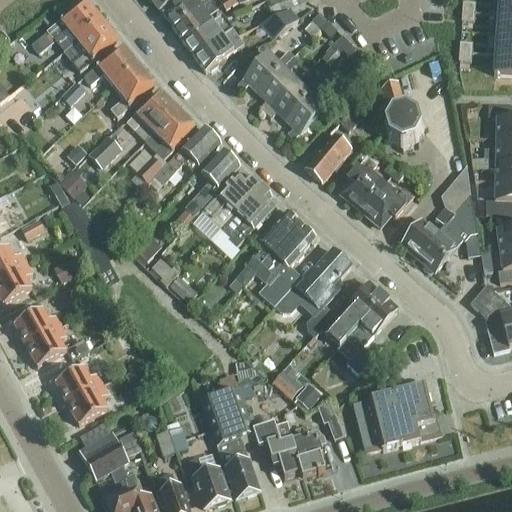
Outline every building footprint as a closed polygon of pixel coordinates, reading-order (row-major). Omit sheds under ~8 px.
[(148,0),(160,16),(181,0),(148,0)] [(189,0),(163,19),(175,36),(178,33),(177,31),(211,7),(206,0),(189,0)] [(230,0),(220,7),(225,15),(236,7),(230,0)] [(235,0),(239,8),(254,2),(253,0),(235,0)] [(278,0),(267,6),(273,20),(317,1),(316,0),(278,0)] [(511,20),(511,0),(499,0),(498,19),(511,20)] [(67,35),(77,47),(102,27),(100,25),(101,22),(96,16),(92,15),(86,7),(69,21),(68,20),(46,37),(47,38),(31,51),(39,60),(55,47),(53,45),(67,35)] [(175,36),(185,50),(189,48),(188,46),(212,29),(207,23),(217,15),(211,7),(177,31),(178,33),(175,36)] [(474,17),(475,8),(463,7),(462,16),(474,17)] [(266,27),(278,41),(299,25),(291,15),(266,27)] [(474,26),(474,17),(462,16),(461,25),(474,26)] [(312,25),(321,34),(328,27),(319,18),(312,25)] [(511,40),(511,20),(498,19),(497,39),(511,40)] [(198,60),(233,35),(226,26),(225,26),(222,21),(212,29),(188,46),(189,48),(185,50),(196,65),(199,62),(198,60)] [(102,27),(77,47),(86,59),(73,70),(80,78),(101,61),(100,59),(117,46),(110,38),(111,35),(106,28),(103,28),(102,27)] [(328,27),(321,34),(330,43),(337,36),(328,27)] [(244,50),(233,35),(198,60),(199,62),(196,65),(205,78),(208,76),(211,77),(218,72),(218,68),(244,50)] [(511,60),(511,40),(497,39),(495,59),(511,60)] [(333,53),(322,64),(329,71),(340,60),(338,58),(342,55),(340,53),(347,46),(342,41),(332,52),(333,53)] [(342,55),(348,61),(355,54),(347,46),(340,53),(342,55)] [(472,58),(472,49),(460,48),(459,57),(472,58)] [(104,81),(113,93),(140,71),(133,61),(130,61),(123,53),(106,67),(105,65),(84,83),(91,91),(104,81)] [(355,54),(348,61),(357,70),(364,63),(355,54)] [(249,90),(257,98),(293,62),(288,57),(277,67),(268,59),(236,91),(242,97),(249,90)] [(471,67),(472,58),(459,57),(458,66),(471,67)] [(511,81),(511,60),(495,59),(494,81),(511,81)] [(259,113),(265,119),(296,86),(288,78),(299,67),(293,62),(257,98),(266,107),(259,113)] [(140,71),(113,93),(123,105),(110,116),(117,124),(139,106),(137,105),(154,91),(148,83),(148,80),(140,71)] [(277,118),(285,126),(320,90),(315,85),(305,95),(296,86),(265,119),(270,124),(277,118)] [(0,87),(0,105),(9,97),(0,87)] [(70,110),(84,96),(75,88),(61,102),(70,110)] [(400,154),(403,154),(403,153),(416,150),(418,149),(418,148),(424,136),(425,136),(425,134),(424,134),(421,121),(419,118),(419,119),(408,112),(408,111),(405,111),(397,88),(386,91),(381,94),(389,119),(383,129),(382,132),(383,132),(387,145),(386,145),(388,147),(400,153),(400,154)] [(320,90),(285,126),(294,135),(287,141),(293,147),(335,105),(320,90)] [(126,128),(145,147),(177,115),(176,114),(175,110),(170,105),(166,105),(159,98),(149,108),(148,107),(126,128)] [(496,123),(496,142),(511,142),(511,110),(488,110),(487,123),(496,123)] [(340,128),(349,137),(363,122),(354,114),(340,128)] [(177,115),(145,147),(164,165),(185,144),(184,142),(194,132),(187,125),(187,122),(181,116),(178,116),(177,115)] [(184,168),(192,176),(197,171),(199,172),(220,150),(203,133),(189,148),(188,147),(154,183),(162,190),(184,168)] [(305,175),(322,189),(334,176),(335,177),(342,169),(340,168),(350,155),(334,141),(326,151),(326,150),(305,175)] [(484,154),(484,163),(511,164),(511,142),(496,142),(496,155),(484,154)] [(89,161),(102,174),(120,156),(107,143),(89,161)] [(66,162),(75,171),(87,159),(78,151),(66,162)] [(130,166),(137,173),(151,159),(143,151),(130,166)] [(210,187),(185,213),(193,221),(239,173),(232,166),(232,162),(228,159),(224,159),(222,156),(201,178),(210,187)] [(137,179),(147,189),(162,173),(152,163),(137,179)] [(342,201),(361,217),(383,190),(371,180),(372,176),(376,170),(367,163),(364,166),(363,166),(347,185),(352,189),(342,201)] [(495,175),(495,184),(511,184),(511,164),(484,163),(483,175),(495,175)] [(384,175),(391,181),(398,172),(391,166),(384,175)] [(398,172),(391,181),(398,187),(405,178),(398,172)] [(401,251),(418,264),(470,201),(466,172),(441,203),(444,213),(435,224),(436,225),(430,233),(421,226),(401,251)] [(74,205),(85,194),(71,180),(60,191),(74,205)] [(245,186),(239,180),(204,218),(221,234),(260,193),(258,191),(258,188),(254,183),(250,184),(248,182),(245,186)] [(489,221),(511,219),(511,184),(495,184),(495,207),(486,206),(486,222),(489,221)] [(383,190),(361,217),(380,233),(390,220),(395,224),(414,202),(404,193),(399,199),(395,200),(383,190)] [(261,194),(260,193),(221,234),(231,243),(228,246),(236,253),(274,212),(268,206),(271,203),(269,202),(270,198),(265,193),(261,194)] [(470,201),(418,264),(435,279),(455,254),(447,247),(453,239),(454,240),(459,234),(468,242),(465,245),(468,263),(480,261),(477,240),(470,203),(470,202),(470,201)] [(62,214),(105,294),(120,287),(100,250),(112,242),(74,206),(62,214)] [(264,252),(254,263),(258,266),(260,263),(266,268),(300,230),(296,227),(297,223),(292,218),(288,219),(286,217),(259,247),(264,252)] [(496,234),(499,256),(511,254),(511,219),(489,221),(491,235),(496,234)] [(21,235),(27,247),(46,237),(39,225),(21,235)] [(248,272),(256,279),(265,288),(283,269),(288,273),(293,267),(296,268),(301,262),(300,260),(315,244),(313,242),(314,239),(308,234),(305,234),(300,230),(266,268),(260,263),(258,266),(254,263),(247,271),(248,272)] [(129,258),(144,272),(157,258),(142,244),(129,258)] [(0,256),(0,284),(25,270),(20,260),(14,264),(8,252),(0,256)] [(511,254),(499,256),(502,276),(497,277),(499,289),(511,287),(511,254)] [(316,268),(274,313),(275,314),(276,312),(282,318),(290,317),(297,310),(300,308),(303,308),(305,309),(313,316),(313,317),(315,319),(306,329),(307,337),(314,344),(335,321),(334,320),(333,321),(323,312),(339,294),(340,291),(340,288),(338,285),(350,272),(333,256),(321,268),(316,268)] [(489,258),(480,259),(480,261),(481,269),(491,268),(489,258)] [(75,281),(67,266),(53,274),(61,289),(75,281)] [(150,278),(166,294),(180,279),(173,273),(170,276),(160,267),(150,278)] [(25,270),(0,284),(0,304),(3,310),(31,295),(25,283),(31,280),(25,270)] [(256,279),(248,272),(229,292),(237,300),(256,279)] [(297,287),(288,279),(272,296),(281,305),(297,287)] [(170,292),(189,309),(197,300),(179,283),(170,292)] [(324,339),(338,352),(383,302),(369,290),(334,328),(324,339)] [(470,310),(479,318),(495,299),(485,291),(470,310)] [(495,299),(479,318),(487,325),(485,328),(493,360),(510,355),(509,353),(511,352),(511,316),(511,317),(510,311),(495,299)] [(383,302),(338,352),(339,353),(345,345),(358,357),(346,371),(358,381),(374,363),(363,353),(373,341),(397,315),(383,302)] [(14,330),(26,351),(60,332),(54,322),(48,326),(42,314),(14,330)] [(124,337),(112,314),(98,322),(109,344),(124,337)] [(60,332),(26,351),(37,372),(65,357),(59,345),(65,342),(60,332)] [(128,396),(138,406),(157,389),(146,369),(124,381),(131,393),(128,396)] [(55,389),(67,410),(97,393),(92,383),(86,386),(80,375),(55,389)] [(273,389),(292,404),(302,391),(283,376),(273,389)] [(250,391),(240,395),(243,404),(253,401),(250,391)] [(352,409),(365,459),(382,455),(382,457),(441,442),(435,419),(431,420),(424,391),(352,409)] [(318,404),(306,392),(295,404),(308,415),(318,404)] [(97,393),(67,410),(78,431),(103,417),(97,406),(103,402),(97,393)] [(253,439),(252,437),(238,394),(201,407),(216,452),(227,449),(232,463),(223,466),(236,505),(244,502),(247,503),(255,500),(256,498),(259,497),(240,444),(253,439)] [(318,413),(323,430),(327,428),(334,446),(345,442),(331,405),(318,413)] [(178,428),(167,431),(177,459),(188,455),(180,432),(180,433),(178,428)] [(127,482),(125,479),(122,472),(128,469),(111,439),(106,429),(79,445),(84,455),(79,458),(96,487),(110,479),(116,492),(113,493),(115,498),(100,504),(103,511),(133,511),(122,484),(127,482)] [(274,429),(252,437),(253,439),(258,454),(267,451),(273,473),(276,472),(277,476),(281,474),(284,484),(301,479),(302,485),(304,484),(294,451),(293,451),(287,429),(274,432),(274,429)] [(177,459),(167,431),(167,432),(169,437),(156,441),(164,464),(177,459)] [(300,449),(294,451),(304,484),(330,476),(327,466),(321,467),(320,462),(322,461),(319,451),(325,449),(323,443),(315,437),(307,439),(305,433),(295,437),(298,448),(300,447),(300,449)] [(119,444),(128,463),(142,457),(133,437),(119,444)] [(218,476),(203,481),(198,464),(186,468),(196,496),(198,495),(203,511),(211,511),(214,511),(216,511),(217,511),(224,510),(225,507),(228,506),(218,476)] [(129,477),(125,479),(127,482),(122,484),(133,511),(155,511),(150,500),(140,504),(129,477)] [(185,511),(183,506),(186,505),(181,489),(176,492),(172,480),(160,484),(163,496),(156,498),(160,511),(185,511)]
